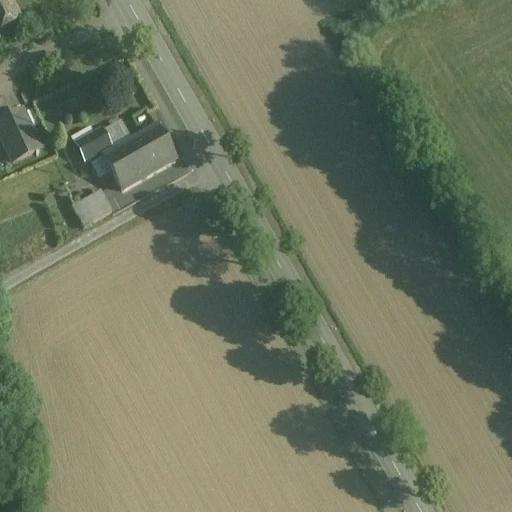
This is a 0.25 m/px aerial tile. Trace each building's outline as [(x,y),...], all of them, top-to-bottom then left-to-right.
[(0,0),(0,30),(16,22),(4,0),(0,0)] [(22,113),(0,122),(0,138),(12,164),(39,151),(22,113)] [(156,130),(103,160),(121,192),(175,162),(156,130)] [(101,132),(74,147),(84,165),(111,150),(101,132)] [(100,194),(72,209),(83,229),(111,214),(100,194)]
